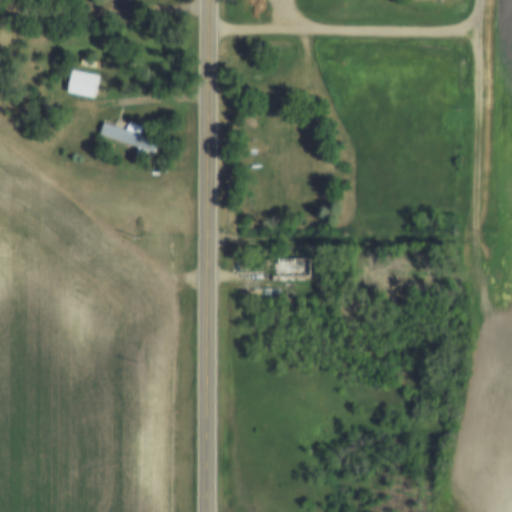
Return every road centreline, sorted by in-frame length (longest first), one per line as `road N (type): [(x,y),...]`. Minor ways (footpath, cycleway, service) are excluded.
road 1 (tertiary): [(215,511),(215,0)]
road 2 (residential): [(486,31),(215,31)]
road 3 (residential): [(216,245),(485,248)]
road 4 (residential): [(486,0),(485,248)]
